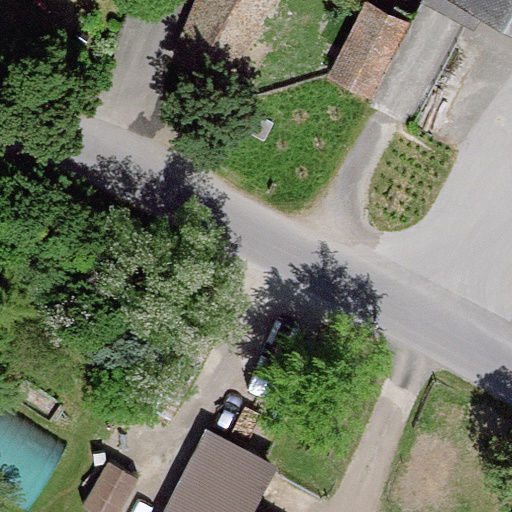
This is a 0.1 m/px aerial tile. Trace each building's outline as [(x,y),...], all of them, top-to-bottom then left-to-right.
[(196,0),(170,58),(220,80),(277,0),(196,0)] [(411,22),(364,0),(363,0),(326,75),(373,96),(411,22)] [(478,5),(468,0),(428,0),(442,7),(469,22),(478,5)] [(511,0),(468,0),(478,5),(511,22),(511,0)] [(0,476),(42,495),(72,427),(0,395),(0,476)] [(249,511),(268,475),(194,439),(157,511),(249,511)]
